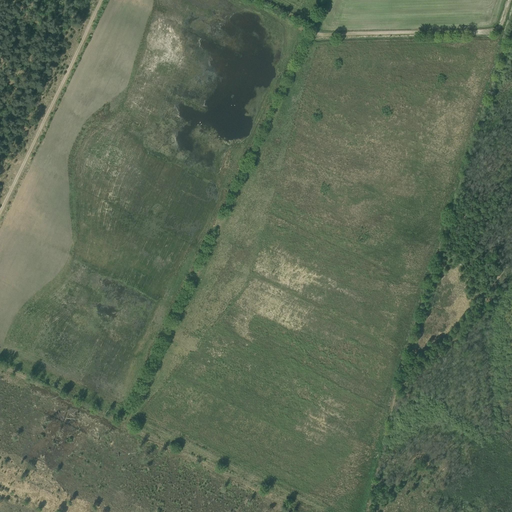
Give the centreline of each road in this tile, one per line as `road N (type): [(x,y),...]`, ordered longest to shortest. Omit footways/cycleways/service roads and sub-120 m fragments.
road 1 (track): [(312,33),(123,421)]
road 2 (track): [(101,0),(0,212)]
road 3 (track): [(508,0),(495,31),(312,33)]
road 4 (track): [(123,421),(0,364)]
